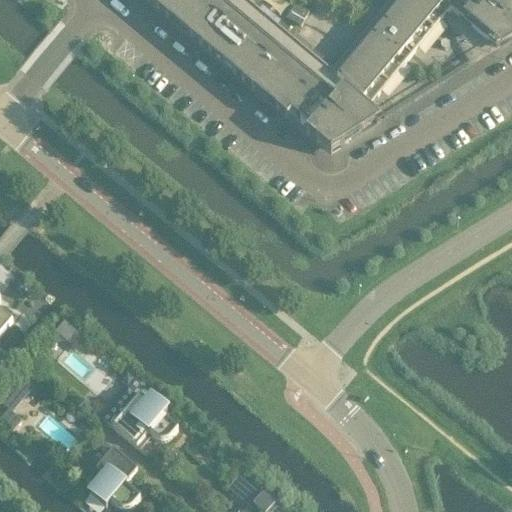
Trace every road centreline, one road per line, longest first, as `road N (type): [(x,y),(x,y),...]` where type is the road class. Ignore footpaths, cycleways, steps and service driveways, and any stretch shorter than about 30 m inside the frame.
road 1 (residential): [(99,3),(329,193),(511,78)]
road 2 (unclassified): [(0,125),(310,379)]
road 3 (tertiary): [(511,216),(408,280),(310,379)]
road 4 (tertiary): [(310,379),(386,465),(403,511)]
road 5 (unclassified): [(0,125),(99,3)]
